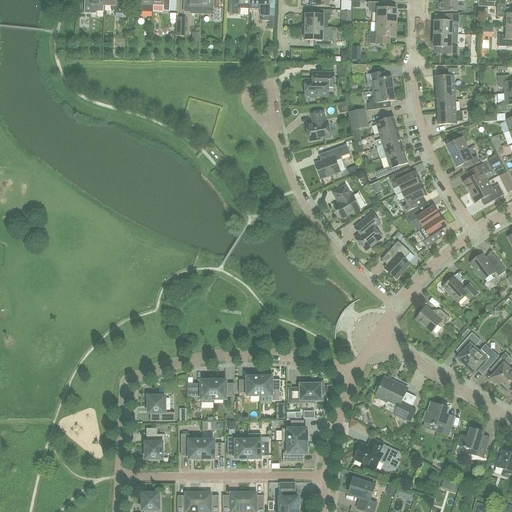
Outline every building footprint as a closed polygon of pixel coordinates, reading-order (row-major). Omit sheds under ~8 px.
[(103,6),(104,6),(104,0),(84,0),(84,13),(91,14),(91,13),(95,13),(97,11),(103,12),(103,6)] [(104,0),(104,6),(111,6),(111,10),(112,11),(115,11),(115,13),(116,13),(115,18),(123,18),(123,14),(124,2),(116,1),(115,0),(104,0)] [(141,12),(152,13),(152,0),(128,0),(128,6),(135,6),(141,6),(141,12)] [(152,0),(152,13),(152,11),(162,12),(162,11),(169,12),(169,0),(152,0)] [(189,14),(200,14),(200,0),(183,0),(183,12),(189,12),(189,14)] [(200,0),(200,14),(213,15),(213,19),(214,21),(221,21),(221,17),(221,2),(214,2),(213,0),(200,0)] [(249,9),(249,0),(228,0),(228,15),(239,15),(239,9),(250,9),(249,9)] [(249,0),(249,9),(250,9),(263,9),(263,16),(269,17),(269,0),(249,0)] [(456,12),(457,1),(438,1),(437,12),(456,12)] [(377,13),(377,23),(396,24),(397,9),(384,9),(384,3),(367,2),(367,9),(370,9),(370,13),(377,13)] [(504,27),(506,27),(511,27),(511,8),(505,8),(505,6),(497,5),(496,17),(505,17),(504,27)] [(305,14),(305,27),(331,28),(328,28),(328,21),(330,19),(330,16),(332,16),(332,10),(318,10),(317,15),(305,14)] [(452,35),(452,27),(458,28),(459,16),(446,15),(446,22),(434,22),(434,34),(452,35)] [(177,18),(176,36),(185,36),(186,18),(177,18)] [(350,19),(341,19),(341,27),(350,27),(350,19)] [(396,24),(377,23),(376,32),(369,32),(369,36),(367,36),(366,44),(383,45),(383,37),(395,37),(396,24)] [(331,28),(305,27),(304,40),(317,40),(317,46),(331,46),(331,28)] [(511,27),(506,27),(506,35),(499,35),(498,47),(511,48),(511,47),(511,27)] [(458,35),(452,35),(434,34),(433,47),(445,48),(445,54),(457,55),(457,43),(458,35)] [(264,52),(267,57),(272,53),(268,49),(264,52)] [(435,77),(436,89),(455,88),(454,76),(459,76),(458,68),(448,69),(448,76),(435,77)] [(329,86),(334,86),(334,73),(313,73),(312,80),(305,80),(305,96),(329,96),(329,86)] [(373,92),(393,89),(392,77),(379,79),(378,73),(366,75),(367,85),(372,85),(373,92)] [(504,94),(511,93),(511,81),(511,82),(511,76),(498,77),(498,83),(504,83),(504,94)] [(437,101),(455,100),(455,88),(436,89),(437,101)] [(395,101),(393,89),(373,92),(374,98),(369,100),(369,103),(367,104),(368,110),(383,109),(382,102),(395,101)] [(511,93),(504,94),(505,101),(500,102),(500,106),(498,106),(498,112),(511,111),(511,93)] [(456,112),(455,100),(437,101),(437,113),(456,112)] [(360,109),(348,112),(350,120),(361,118),(360,109)] [(462,111),(456,112),(437,113),(438,125),(457,124),(457,122),(463,121),(462,111)] [(323,112),(312,114),(313,124),(307,125),(309,141),(330,137),(328,122),(325,122),(323,112)] [(361,118),(350,120),(352,130),(358,129),(358,127),(367,125),(365,117),(361,118)] [(379,134),(397,129),(394,117),(376,122),(379,134)] [(375,148),(383,146),(401,140),(397,129),(379,134),(382,143),(374,145),(375,148)] [(451,157),(468,149),(465,143),(469,141),(464,131),(453,136),(455,141),(446,145),(451,157)] [(499,142),(496,136),(490,138),(493,144),(499,142)] [(386,157),(404,152),(401,140),(383,146),(386,157)] [(329,159),(315,164),(321,179),(340,172),(336,161),(342,159),(341,157),(350,153),(347,145),(326,152),(329,159)] [(471,155),(468,149),(451,157),(456,168),(466,163),(468,168),(479,163),(475,153),(471,155)] [(404,152),(386,157),(390,169),(408,163),(404,152)] [(489,174),(494,183),(510,172),(500,157),(493,162),(498,168),(489,174)] [(470,192),(488,182),(484,176),(491,172),(486,163),(470,171),(473,176),(463,182),(466,188),(467,187),(470,192)] [(357,165),(347,169),(349,175),(359,171),(357,165)] [(388,174),(386,168),(374,173),(377,179),(388,174)] [(402,193),(420,184),(418,180),(419,179),(416,172),(403,178),(401,172),(388,177),(394,189),(399,186),(402,193)] [(491,188),(488,182),(470,192),(473,197),(472,198),(475,203),(487,196),(491,202),(504,195),(498,185),(491,188)] [(422,189),(420,184),(402,193),(405,199),(400,201),(406,214),(417,207),(414,201),(427,195),(423,188),(422,189)] [(352,196),(345,185),(332,193),(339,203),(334,206),(337,212),(339,212),(342,218),(353,212),(354,213),(360,210),(359,209),(360,209),(352,196)] [(381,206),(377,209),(380,215),(385,212),(381,206)] [(423,227),(440,216),(433,206),(422,214),(417,207),(406,214),(404,215),(406,217),(406,218),(409,223),(417,218),(423,227)] [(361,222),(355,228),(360,234),(355,238),(366,251),(382,237),(374,228),(380,223),(372,213),(361,222)] [(440,216),(423,227),(430,237),(422,242),(426,248),(438,240),(434,235),(446,226),(440,216)] [(409,264),(404,259),(410,252),(398,241),(387,253),(392,258),(393,260),(385,269),(396,279),(409,264)] [(499,276),(506,271),(497,259),(493,262),(490,258),(487,260),(482,254),(470,263),(475,270),(474,271),(478,277),(479,276),(483,281),(495,272),(499,276)] [(443,287),(457,302),(465,295),(470,300),(478,293),(470,284),(465,288),(454,276),(443,287)] [(432,302),(442,308),(445,303),(435,297),(432,302)] [(486,309),(489,312),(494,307),(491,304),(486,309)] [(446,323),(450,318),(440,310),(436,315),(425,307),(419,314),(420,315),(416,320),(431,333),(438,324),(446,323)] [(462,363),(466,366),(479,352),(479,351),(475,347),(481,341),(472,333),(462,344),(467,348),(456,360),(461,365),(462,363)] [(479,352),(466,366),(469,370),(468,371),(473,376),(484,364),(489,368),(499,357),(490,349),(485,345),(479,351),(479,352)] [(496,383),(499,386),(511,371),(511,370),(508,367),(511,362),(511,358),(506,353),(496,363),(500,367),(489,379),(495,384),(496,383)] [(511,371),(499,386),(503,389),(501,390),(507,395),(511,389),(511,371)] [(260,396),(259,377),(247,377),(247,380),(239,380),(239,393),(247,393),(247,396),(260,396)] [(272,377),(259,377),(260,396),(272,396),(272,402),(280,402),(280,398),(282,398),(282,392),(280,392),(280,380),(272,380),(272,377)] [(408,389),(384,377),(381,384),(379,382),(374,392),(377,393),(375,396),(398,407),(395,415),(410,422),(416,410),(411,408),(412,406),(402,401),(408,389)] [(214,400),(214,381),(201,381),(201,384),(193,384),(193,397),(201,397),(201,403),(214,403),(214,400)] [(226,381),(214,381),(214,400),(226,400),(226,397),(234,397),(234,384),(226,384),(226,381)] [(322,383),(311,383),(311,385),(301,384),(301,389),(289,388),(289,401),(307,401),(307,397),(310,397),(310,399),(320,399),(320,394),(322,394),(322,383)] [(165,396),(148,396),(148,413),(150,413),(150,421),(175,421),(175,413),(165,413),(165,396)] [(449,408),(431,403),(428,413),(426,412),(423,421),(438,426),(437,432),(448,435),(454,416),(447,414),(449,408)] [(286,404),(282,404),(282,411),(278,412),(278,419),(286,419),(286,404)] [(282,442),(285,442),(307,441),(307,429),(304,429),(304,421),(291,421),(291,429),(282,429),(282,442)] [(470,454),(483,458),(487,446),(480,444),(484,432),(471,428),(468,437),(461,435),(458,445),(471,449),(470,454)] [(147,443),(145,443),(145,460),(163,460),(163,443),(165,443),(165,434),(147,434),(147,443)] [(189,459),(202,459),(202,440),(190,440),(190,434),(181,434),(181,456),(189,456),(189,459)] [(248,440),(248,459),(261,459),(261,456),(269,456),(269,443),(261,443),(261,434),(248,434),(248,440)] [(248,459),(248,440),(236,440),(236,437),(227,437),(228,456),(236,456),(236,459),(248,459)] [(202,440),(202,459),(214,459),(214,456),(222,456),(222,443),(214,443),(214,440),(202,440)] [(307,441),(285,442),(285,454),(283,454),(283,462),(304,462),(304,454),(307,454),(307,441)] [(396,461),(399,453),(378,443),(376,449),(372,447),(370,448),(370,449),(361,445),(360,449),(358,448),(355,455),(356,456),(352,465),(353,465),(355,460),(367,465),(367,467),(373,470),(374,468),(376,469),(379,462),(384,464),(390,465),(392,459),(396,461)] [(501,450),(496,467),(503,470),(501,476),(508,478),(509,474),(511,475),(511,450),(509,450),(509,452),(501,450)] [(349,494),(360,498),(357,509),(366,511),(373,511),(377,503),(370,501),(374,486),(353,479),(349,494)] [(279,510),(298,510),(298,502),(298,498),(296,498),(295,498),(295,490),(282,490),(282,498),(279,498),(279,501),(279,510)] [(406,495),(407,498),(413,500),(415,493),(408,491),(406,495)] [(198,511),(198,493),(186,493),(186,496),(177,496),(177,511),(198,511)] [(198,493),(198,511),(218,511),(219,496),(211,496),(211,493),(198,493)] [(243,511),(243,493),(231,493),(231,496),(223,496),(222,511),(243,511)] [(243,493),(243,511),(264,511),(264,496),(256,496),(256,493),(243,493)] [(144,511),(157,511),(158,511),(159,511),(159,494),(142,494),(142,511),(144,511)] [(468,495),(464,499),(469,505),(473,501),(468,495)]
